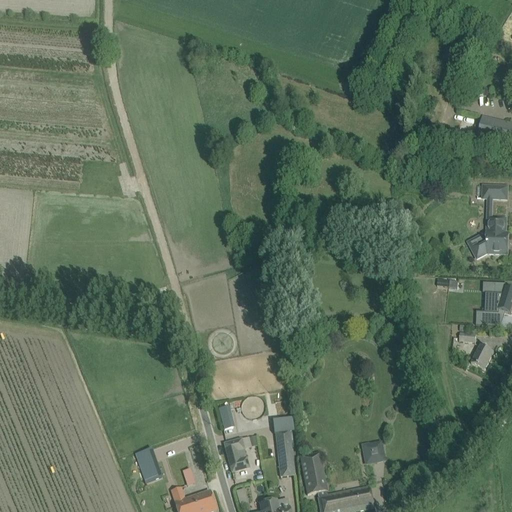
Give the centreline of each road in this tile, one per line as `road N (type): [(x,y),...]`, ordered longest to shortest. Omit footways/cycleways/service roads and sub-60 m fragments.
road 1 (unclassified): [(231,511),(186,348),(160,330),(0,303)]
road 2 (track): [(109,0),(114,82),(178,294),(186,348)]
road 3 (tertiary): [(408,511),(461,467),(511,397)]
